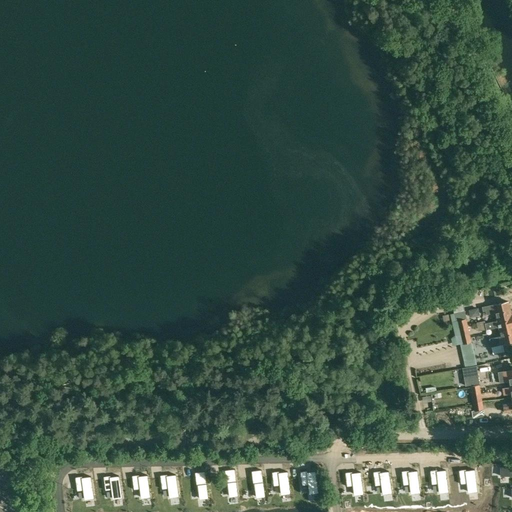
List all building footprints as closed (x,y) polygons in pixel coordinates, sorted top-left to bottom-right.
[(473,295),(485,294),(484,284),(472,285),(473,295)] [(468,297),(457,298),(458,306),(468,306),(468,297)] [(496,318),(511,314),(508,301),(482,308),(483,314),(495,312),(496,318)] [(411,303),(401,306),(403,314),(413,312),(411,303)] [(465,311),(454,313),(455,321),(457,321),(459,329),(468,327),(465,311)] [(499,331),(511,327),(511,316),(511,314),(496,318),(497,321),(485,324),(486,329),(498,326),(499,331)] [(460,337),(470,335),(468,327),(459,329),(460,337)] [(511,327),(499,331),(500,336),(489,339),(491,346),(496,345),(511,341),(511,327)] [(470,335),(460,337),(462,345),(472,342),(470,335)] [(438,356),(437,348),(425,349),(425,357),(438,356)] [(508,381),(509,384),(511,383),(511,369),(501,372),(498,372),(499,382),(508,381)] [(465,385),(479,382),(478,375),(464,377),(465,385)] [(511,397),(511,396),(511,383),(509,384),(509,387),(502,389),(503,394),(510,393),(511,397)] [(471,394),(481,393),(479,384),(470,386),(471,394)] [(481,393),(471,394),(472,402),(482,401),(481,393)] [(511,403),(506,404),(503,404),(504,412),(507,411),(511,410),(511,396),(511,397),(511,403)] [(482,401),(472,402),(474,410),(472,411),(473,417),(484,415),(483,409),(482,401)]
